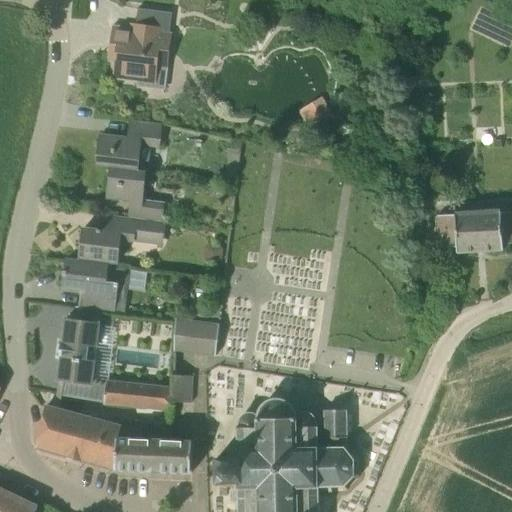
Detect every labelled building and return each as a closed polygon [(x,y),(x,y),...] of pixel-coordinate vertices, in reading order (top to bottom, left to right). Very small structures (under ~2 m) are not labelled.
[(161,29),(132,25),(132,29),(115,27),(111,57),(114,60),(120,61),(118,75),(121,78),(137,80),(141,85),(148,85),(153,82),(154,82),(156,66),(167,67),(171,33),(161,32),(161,29)] [(323,97),(299,112),(310,130),(334,116),(323,97)] [(160,148),(163,124),(129,121),(127,137),(101,134),(97,165),(138,169),(142,145),(160,148)] [(240,146),(241,142),(230,141),(226,180),(237,181),(240,146)] [(162,220),(165,202),(143,200),(146,171),(138,170),(138,169),(97,165),(112,167),(108,198),(130,200),(128,216),(162,220)] [(511,242),(511,210),(455,214),(455,215),(438,216),(441,248),(457,247),(457,252),(503,249),(503,243),(511,242)] [(128,217),(106,215),(106,216),(109,216),(108,231),(84,228),(80,260),(68,258),(68,259),(109,264),(109,263),(117,264),(121,241),(134,242),(135,239),(164,242),(166,220),(162,220),(128,216),(128,217)] [(115,312),(118,283),(107,281),(109,264),(68,259),(66,271),(68,271),(66,288),(86,291),(84,307),(79,307),(79,308),(100,311),(101,310),(115,312)] [(147,288),(148,269),(131,268),(130,288),(147,288)] [(170,408),(171,402),(172,388),(107,382),(106,383),(92,378),(100,311),(79,308),(77,319),(66,318),(63,342),(61,341),(61,344),(62,344),(61,354),(60,353),(59,356),(61,356),(58,380),(63,380),(61,395),(104,402),(170,408)] [(215,356),(219,323),(176,318),(174,351),(215,356)] [(173,375),(172,388),(171,402),(191,403),(193,376),(174,375),(173,375)] [(296,415),(294,409),(293,406),(290,403),(287,400),(279,397),(275,397),(271,398),(268,399),(264,401),(259,408),(258,411),(257,414),(257,418),(256,415),(254,413),(250,412),(247,412),(244,414),(241,416),(238,419),(237,427),(237,448),(233,449),(230,453),(230,457),(215,457),(216,483),(237,483),(238,497),(239,497),(238,511),(323,511),(324,507),(325,507),(325,503),(324,503),(323,497),(318,497),(318,487),(344,486),(354,476),(354,458),(344,446),(345,437),(347,437),(346,409),(324,410),(324,416),(315,416),(312,413),(309,412),(306,411),(303,410),(300,411),(297,413),(296,415)] [(121,426),(46,405),(38,442),(41,448),(115,468),(118,440),(167,440),(167,439),(143,438),(142,425),(121,426)] [(191,472),(192,440),(167,439),(167,440),(118,440),(115,468),(191,472)] [(0,511),(35,511),(38,507),(0,488),(0,511)]
